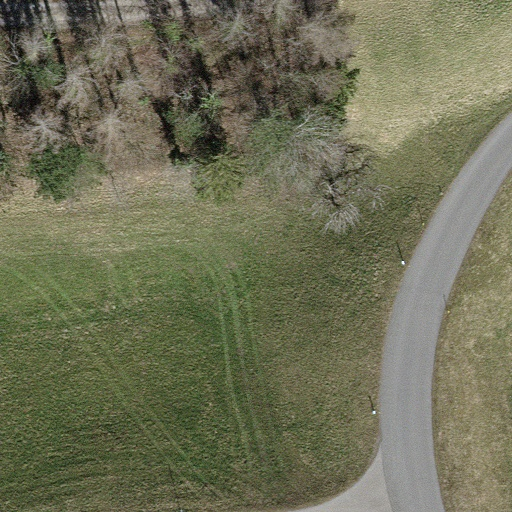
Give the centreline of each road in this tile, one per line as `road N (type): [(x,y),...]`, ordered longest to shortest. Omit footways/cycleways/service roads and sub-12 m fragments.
road 1 (unclassified): [(511,135),(433,259),(408,362),(404,435),(418,511)]
road 2 (track): [(246,0),(0,28)]
